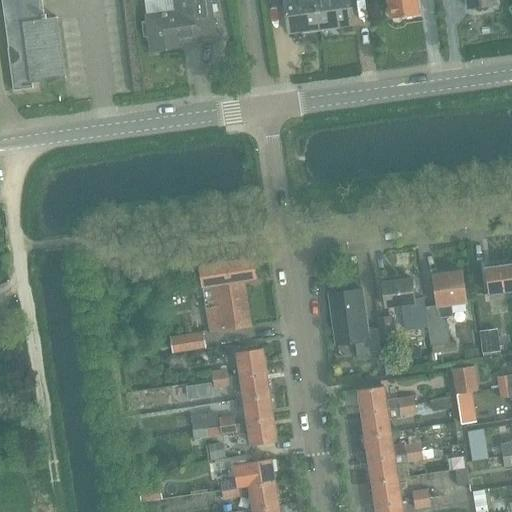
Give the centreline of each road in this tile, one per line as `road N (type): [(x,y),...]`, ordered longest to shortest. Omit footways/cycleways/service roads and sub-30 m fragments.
road 1 (residential): [(328,511),(286,243)]
road 2 (tertiary): [(0,145),(266,110)]
road 3 (tertiary): [(266,110),(511,74)]
road 4 (track): [(58,511),(16,276)]
road 5 (residential): [(286,243),(511,212)]
road 6 (residential): [(286,243),(266,110)]
